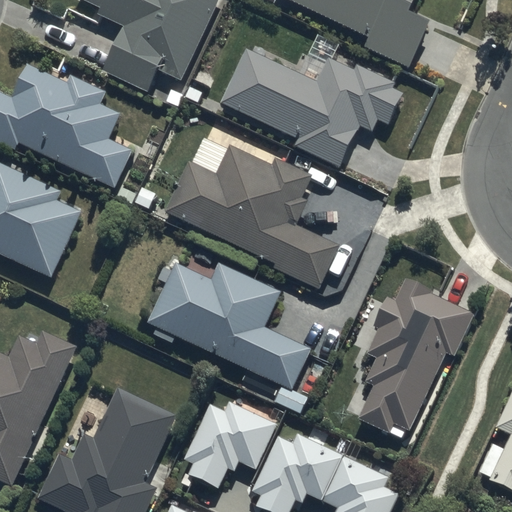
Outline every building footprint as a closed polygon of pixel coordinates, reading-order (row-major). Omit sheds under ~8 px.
[(221,0),(82,0),(104,10),(100,17),(126,28),(105,72),(148,92),(158,71),(183,82),(221,0)] [(290,0),(371,40),(367,48),(409,70),(432,24),(411,13),(417,0),(290,0)] [(301,75),(248,50),(224,104),(300,140),(297,146),(342,168),(362,127),(374,133),(380,121),(391,127),(406,95),(395,90),(398,84),(361,66),(358,72),(330,59),(329,62),(312,54),(301,75)] [(15,99),(0,92),(0,142),(16,150),(19,144),(117,189),(134,152),(111,141),(123,116),(103,107),(109,94),(74,78),(70,86),(29,67),(15,99)] [(191,162),(167,214),(278,265),(276,270),(321,291),(341,247),(298,228),(310,202),(304,199),(315,177),(277,160),(274,167),(232,148),(230,152),(205,140),(194,164),(191,162)] [(0,254),(54,279),(83,215),(59,204),(64,193),(0,164),(0,254)] [(177,263),(149,324),(295,391),(313,352),(266,330),(282,294),(221,266),(214,280),(177,263)] [(476,317),(434,297),(435,292),(408,280),(397,303),(389,299),(376,328),(381,330),(369,355),(380,360),(368,384),(376,387),(360,420),(391,435),(396,425),(411,432),(449,353),(457,357),(476,317)] [(0,482),(13,489),(80,349),(46,333),(40,346),(22,337),(11,359),(0,353),(0,482)] [(179,417),(119,390),(99,433),(97,432),(93,440),(86,436),(74,462),(60,456),(40,500),(66,511),(149,511),(160,490),(148,485),(179,417)] [(511,399),(499,429),(511,435),(511,441),(503,462),(490,456),(482,473),(493,479),(491,483),(511,492),(511,399)] [(228,413),(212,406),(187,461),(196,464),(191,475),(221,488),(229,470),(237,473),(241,464),(258,472),(279,426),(232,405),(228,413)] [(387,489),(391,480),(350,459),(300,435),(295,445),(281,438),(255,493),(264,497),(259,507),(267,511),(266,511),(293,511),(298,501),(306,505),(310,496),(342,510),(340,511),(394,511),(402,496),(387,489)]
